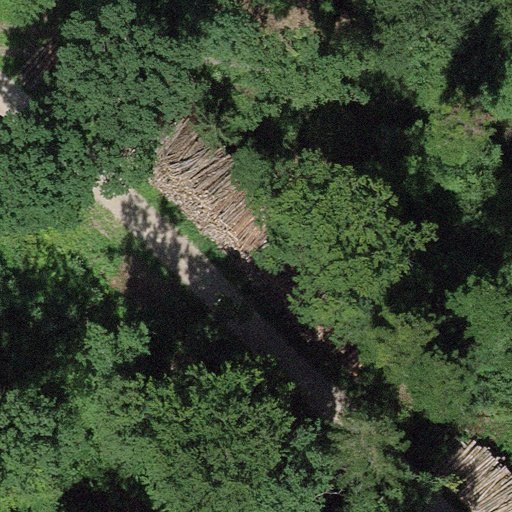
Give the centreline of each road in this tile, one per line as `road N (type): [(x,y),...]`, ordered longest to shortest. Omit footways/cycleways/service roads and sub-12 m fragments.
road 1 (track): [(428,511),(181,246),(0,97)]
road 2 (track): [(0,40),(106,53),(511,151)]
